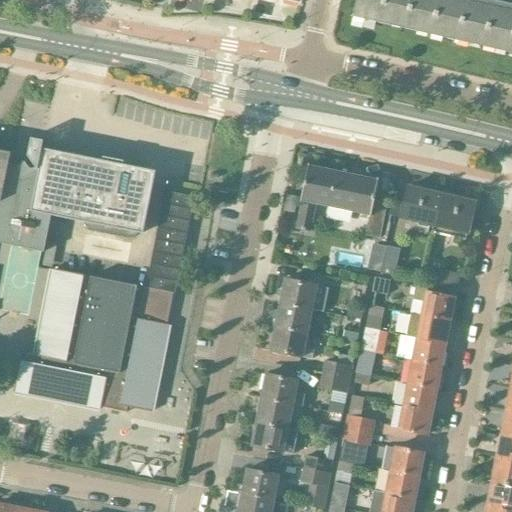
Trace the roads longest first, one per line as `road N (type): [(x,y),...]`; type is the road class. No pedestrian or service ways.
road 1 (residential): [(191,508),(268,139),(295,94)]
road 2 (residential): [(444,511),(511,173)]
road 3 (primary): [(511,144),(295,94)]
road 4 (primary): [(90,50),(220,92),(295,94)]
road 5 (primary): [(295,94),(224,68),(90,50)]
road 6 (residential): [(511,108),(308,61)]
road 7 (residential): [(191,508),(0,473)]
